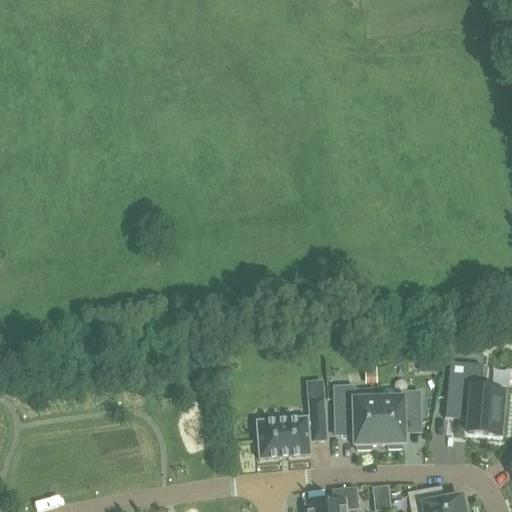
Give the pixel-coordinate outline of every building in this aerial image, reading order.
[(449,365),(448,409),(461,409),(461,419),(472,419),(472,433),(503,432),(504,388),(480,389),(481,365),(449,365)] [(310,421),(257,425),(260,462),(310,459),(309,442),(311,442),(312,444),(327,443),(322,385),(321,385),(322,401),(309,402),(310,421)] [(378,448),(377,402),(354,403),(354,389),(334,390),(335,419),(353,419),(354,449),(357,449),(357,453),(372,453),(371,448),(378,448)] [(402,401),(377,402),(378,448),(388,448),(388,452),(402,452),(402,448),(405,448),(404,423),(420,423),(420,395),(402,395),(402,401)] [(388,488),(372,490),(374,502),(390,500),(388,488)] [(334,504),(306,507),(306,511),(354,511),(359,511),(356,490),(332,493),(334,504)] [(433,490),(407,495),(410,511),(467,511),(466,501),(462,501),(461,499),(436,504),(433,490)]
